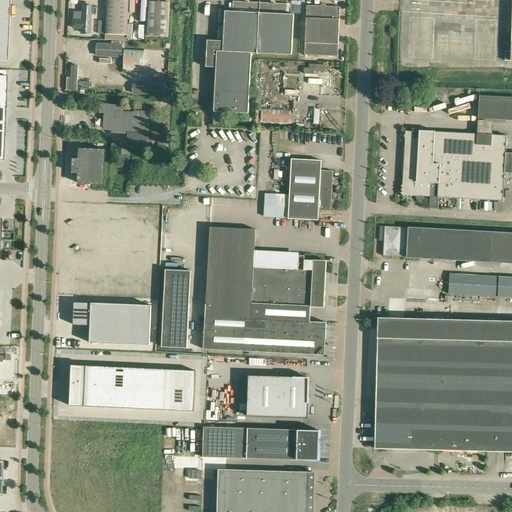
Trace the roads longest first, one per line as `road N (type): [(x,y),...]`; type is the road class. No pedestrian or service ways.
road 1 (unclassified): [(345,484),(367,0)]
road 2 (tertiary): [(36,511),(41,189)]
road 3 (tertiary): [(41,189),(51,0)]
road 4 (unclassified): [(345,484),(511,488)]
road 5 (unknown): [(358,212),(511,215)]
road 6 (unknown): [(511,129),(362,116)]
